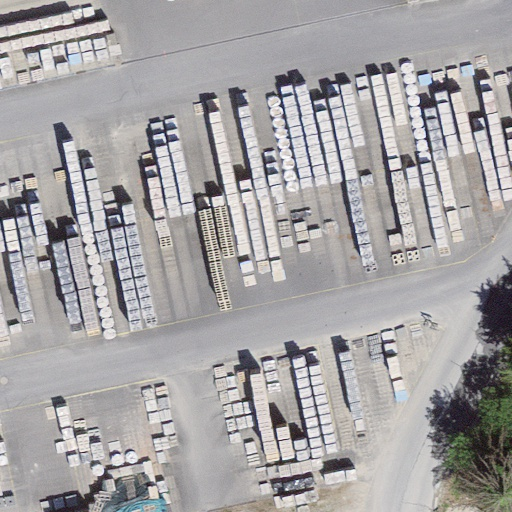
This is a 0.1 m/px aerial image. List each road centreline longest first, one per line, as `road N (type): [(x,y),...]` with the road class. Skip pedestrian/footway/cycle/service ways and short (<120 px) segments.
road 1 (unknown): [(511,35),(0,128)]
road 2 (unknown): [(0,390),(69,374),(494,334)]
road 3 (unclassified): [(411,511),(440,431),(511,301)]
